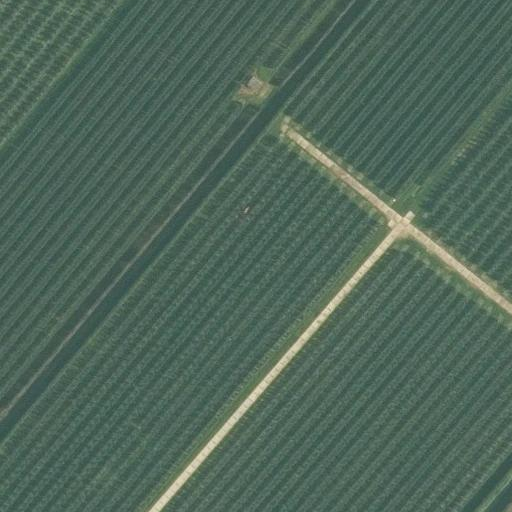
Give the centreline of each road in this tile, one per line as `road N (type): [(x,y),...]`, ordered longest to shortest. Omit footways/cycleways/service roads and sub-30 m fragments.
road 1 (track): [(155,511),(402,224),(285,129)]
road 2 (track): [(402,224),(511,310)]
